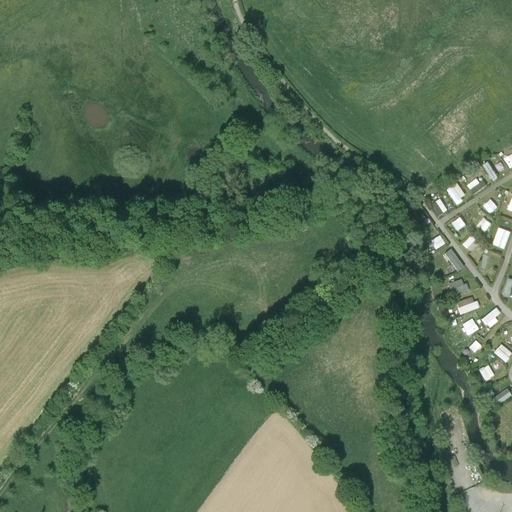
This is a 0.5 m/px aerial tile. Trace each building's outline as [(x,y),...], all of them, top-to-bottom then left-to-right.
[(494,181),(500,177),(490,160),(484,164),(494,181)] [(481,177),(469,184),(475,194),(486,188),(481,177)] [(457,203),(468,197),(459,182),(448,188),(457,203)] [(440,216),(450,210),(441,197),(432,204),(440,216)] [(493,199),(485,205),(492,214),(500,208),(493,199)] [(454,222),(459,231),(468,225),(462,217),(454,222)] [(478,231),(489,235),(493,222),(483,219),(478,231)] [(494,245),(507,249),(511,233),(511,230),(500,227),(494,245)] [(433,239),(437,249),(447,245),(443,235),(433,239)] [(473,235),(464,243),(472,251),(481,243),(473,235)] [(452,248),(445,254),(460,272),(467,266),(452,248)] [(500,265),(503,255),(487,250),(484,260),(500,265)] [(454,295),(469,291),(465,279),(450,283),(454,295)] [(482,308),(479,301),(475,302),(474,297),(458,303),(463,315),(482,308)] [(498,317),(503,313),(497,307),(483,319),(492,328),(500,321),(498,317)] [(467,330),(462,333),(465,339),(481,330),(475,319),(465,325),(467,330)] [(476,354),(483,348),(477,341),(470,347),(476,354)] [(511,356),(511,354),(501,345),(496,352),(507,362),(511,356)] [(481,369),(487,381),(496,377),(491,365),(481,369)] [(494,398),(499,405),(511,395),(511,391),(509,387),(494,398)]
